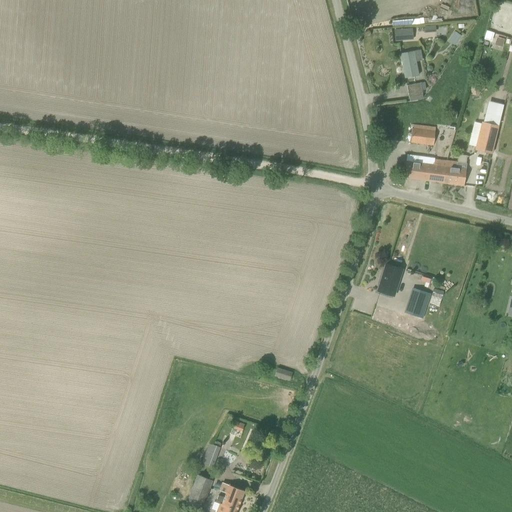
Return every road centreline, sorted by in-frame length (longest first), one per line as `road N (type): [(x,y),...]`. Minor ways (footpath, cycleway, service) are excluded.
road 1 (track): [(0,125),(370,183)]
road 2 (unclassified): [(260,511),(341,299),(370,183)]
road 3 (unclassified): [(370,183),(362,98),(333,0)]
road 4 (unclassified): [(511,222),(370,183)]
